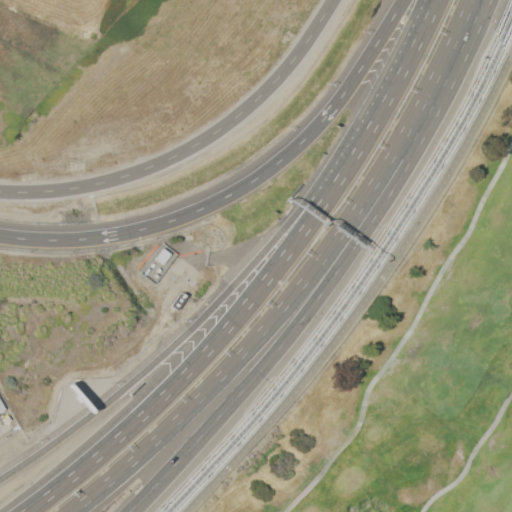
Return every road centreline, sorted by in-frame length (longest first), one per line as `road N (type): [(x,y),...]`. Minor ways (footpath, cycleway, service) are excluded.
road 1 (trunk): [(70,511),(180,417),(267,324),(321,260),(390,154)]
road 2 (trunk): [(129,511),(285,340),(407,164)]
road 3 (trunk): [(323,203),(201,357),(103,452),(26,511)]
road 4 (trunk): [(310,194),(155,363),(0,479)]
road 5 (trunk): [(347,96),(264,177),(179,220),(82,241),(0,237)]
road 6 (trunk): [(435,0),(344,172)]
